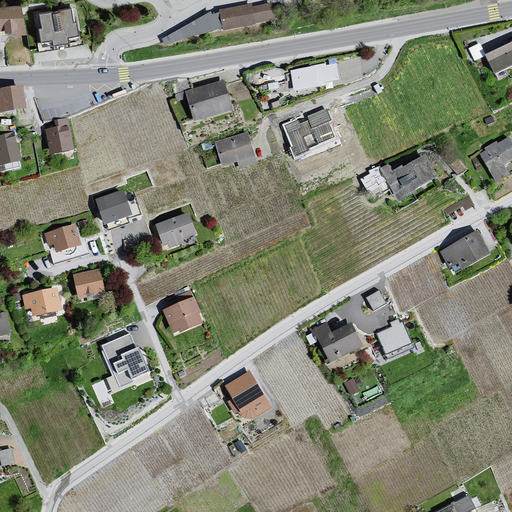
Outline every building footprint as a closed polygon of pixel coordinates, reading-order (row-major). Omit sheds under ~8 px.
[(219,15),(222,34),(269,25),(266,7),(219,15)] [(21,9),(0,10),(0,36),(23,35),(21,9)] [(74,9),(32,16),(38,52),(80,45),(74,9)] [(161,42),(164,49),(222,34),(219,15),(208,17),(161,42)] [(473,58),(485,55),(482,42),(470,44),(473,58)] [(511,42),(486,55),(495,73),(511,64),(511,42)] [(311,69),(290,73),(294,96),(318,92),(318,90),(326,89),(326,85),(339,83),(336,66),(326,67),(325,64),(310,67),(311,69)] [(224,80),(186,92),(194,120),(233,108),(224,80)] [(24,89),(0,92),(0,118),(27,114),(24,89)] [(298,120),(286,126),(295,147),(291,148),(295,157),(309,150),(308,148),(335,136),(328,121),(332,120),(327,108),(308,116),(309,119),(300,123),(298,120)] [(67,123),(42,127),(48,160),(72,155),(67,123)] [(248,131),(214,141),(222,165),(237,161),(239,168),(257,162),(248,131)] [(14,136),(0,139),(0,170),(21,166),(14,136)] [(511,143),(509,138),(478,155),(495,185),(509,177),(503,167),(511,162),(511,143)] [(389,164),(360,181),(370,199),(389,188),(400,205),(441,181),(426,156),(395,175),(389,164)] [(123,190),(96,200),(105,224),(132,214),(123,190)] [(467,199),(442,212),(448,223),(473,210),(467,199)] [(188,216),(156,229),(164,252),(197,239),(188,216)] [(74,226),(42,236),(46,247),(53,245),(56,253),(67,257),(73,254),(75,249),(80,247),(74,226)] [(478,232),(441,253),(454,277),(492,256),(478,232)] [(100,271),(72,276),(77,300),(105,295),(100,271)] [(55,291),(20,297),(23,312),(30,311),(31,317),(58,312),(55,291)] [(194,298),(162,312),(173,337),(205,323),(194,298)] [(6,314),(0,315),(0,339),(12,337),(6,314)] [(392,324),(377,330),(386,353),(412,342),(402,316),(391,320),(392,324)] [(324,323),(310,331),(328,365),(363,346),(351,324),(331,335),(324,323)] [(130,334),(98,348),(111,378),(105,380),(111,395),(149,378),(130,334)] [(271,409),(248,373),(226,387),(234,399),(229,402),(239,416),(245,421),(251,422),(271,409)] [(10,449),(0,451),(0,463),(1,468),(14,465),(10,449)] [(470,511),(476,509),(468,495),(436,511),(470,511)]
